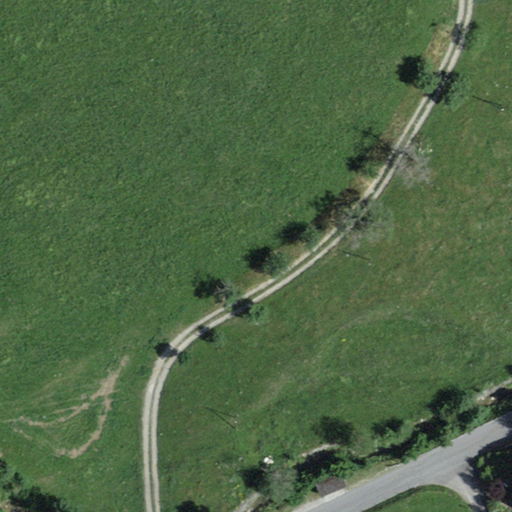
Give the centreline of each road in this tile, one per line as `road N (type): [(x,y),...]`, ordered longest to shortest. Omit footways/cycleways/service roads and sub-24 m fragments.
road 1 (track): [(152,511),(145,438),(155,373),(193,331),(331,242),(374,192),(452,61),(464,0)]
road 2 (residential): [(339,511),(511,428)]
